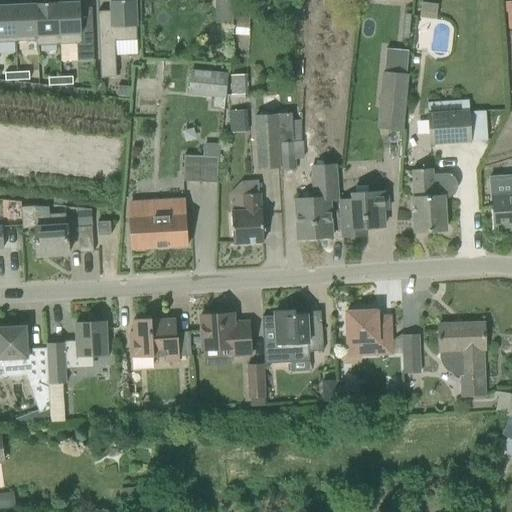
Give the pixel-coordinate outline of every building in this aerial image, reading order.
[(115,42),(137,41),(135,1),(131,1),(131,0),(119,0),(119,1),(111,2),(111,12),(98,12),(101,79),(116,78),(115,42)] [(57,4),(59,45),(82,44),(80,3),(57,4)] [(36,5),(37,42),(37,46),(59,45),(57,4),(36,5)] [(16,43),(37,42),(36,5),(14,6),(16,43)] [(14,6),(0,6),(0,43),(16,43),(14,6)] [(236,29),(248,30),(249,18),(236,17),(236,29)] [(226,98),(228,74),(191,71),(189,95),(226,98)] [(29,72),(17,73),(18,81),(30,81),(29,72)] [(6,82),(18,81),(17,73),(5,73),(6,82)] [(382,73),(376,129),(403,132),(408,76),(382,73)] [(61,78),(61,86),(73,85),(73,77),(61,78)] [(61,86),(61,78),(49,78),(49,86),(61,86)] [(231,96),(246,96),(248,96),(247,81),(231,81),(231,96)] [(130,87),(118,86),(117,97),(129,98),(130,87)] [(430,145),(471,142),(469,113),(468,101),(427,103),(430,145)] [(230,132),(243,131),(242,109),(229,110),(230,132)] [(257,171),(282,169),(281,144),(303,142),(302,120),(292,121),(292,114),(254,116),(257,171)] [(294,159),(304,159),(303,142),(281,144),(282,169),(295,169),(294,159)] [(217,184),(218,164),(219,144),(205,144),(204,156),(184,156),(183,182),(217,184)] [(332,238),(330,199),(338,199),(336,165),(311,166),(313,199),(295,200),(298,240),(332,238)] [(413,199),(415,233),(446,231),(444,198),(448,198),(452,196),(455,192),(457,188),(456,184),(454,180),(451,177),(447,175),(433,175),(432,169),(412,170),(414,199),(413,199)] [(511,175),(488,177),(490,200),(493,200),(494,228),(510,227),(511,230),(511,229),(511,175)] [(233,244),(264,242),(262,211),(261,211),(259,181),(241,182),(230,194),(233,244)] [(340,202),(342,237),(359,236),(358,229),(384,228),(383,211),(388,210),(387,193),(353,195),(353,201),(340,202)] [(130,219),(132,250),(187,247),(184,200),(159,202),(160,217),(130,219)] [(37,256),(69,254),(67,226),(66,226),(65,214),(49,215),(49,207),(36,207),(22,207),(22,229),(35,228),(37,256)] [(111,236),(110,222),(97,222),(98,236),(111,236)] [(92,227),(78,228),(80,254),(93,253),(92,227)] [(310,361),(309,353),(323,352),(321,320),(307,320),(307,318),(303,315),(295,315),(295,310),(275,312),(276,327),(262,328),(265,364),(310,361)] [(361,356),(391,355),(391,341),(378,341),(377,311),(346,312),(347,345),(361,345),(361,356)] [(230,357),(251,356),(249,323),(234,323),(233,314),(200,316),(202,351),(230,349),(230,357)] [(180,362),(179,358),(191,357),(190,332),(176,333),(176,320),(152,321),(152,319),(133,320),(134,332),(130,333),(131,359),(165,357),(166,362),(180,362)] [(106,322),(76,324),(78,367),(91,366),(91,359),(107,358),(106,322)] [(458,371),(461,372),(462,397),(484,396),(483,350),(485,350),(484,324),(438,326),(439,352),(443,352),(445,359),(448,365),(454,370),(458,371)] [(0,380),(7,377),(27,376),(39,413),(50,409),(49,385),(48,372),(47,348),(46,349),(27,349),(27,337),(29,336),(29,335),(26,336),(24,332),(26,331),(26,327),(0,328),(0,380)] [(418,336),(402,337),(403,354),(404,374),(420,373),(418,336)] [(67,384),(65,344),(46,345),(46,349),(47,348),(48,372),(49,385),(67,384)] [(249,398),(251,398),(251,408),(265,408),(263,365),(247,366),(249,398)] [(338,401),(337,386),(336,380),(321,382),(323,402),(338,401)] [(337,386),(338,401),(360,400),(359,384),(337,386)] [(508,412),(510,395),(499,393),(496,410),(508,412)] [(511,395),(510,395),(508,412),(507,418),(511,421),(503,437),(506,438),(499,453),(511,458),(511,395)] [(51,423),(50,409),(39,413),(43,424),(51,423)] [(317,419),(288,420),(288,433),(317,432),(317,419)] [(0,491),(0,507),(13,507),(12,491),(0,491)]
